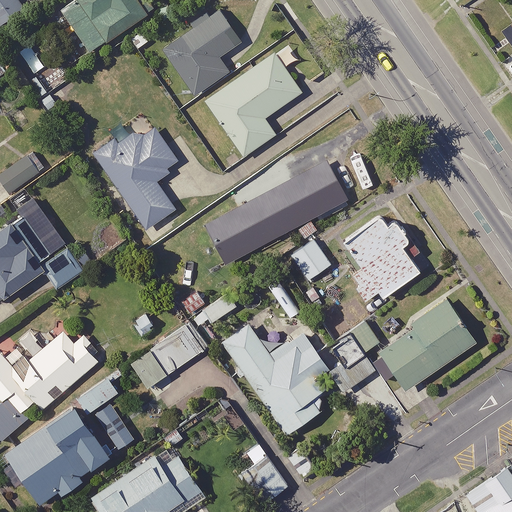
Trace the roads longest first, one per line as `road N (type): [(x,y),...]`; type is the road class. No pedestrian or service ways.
road 1 (secondary): [(361,0),(511,223)]
road 2 (residential): [(511,397),(346,511)]
